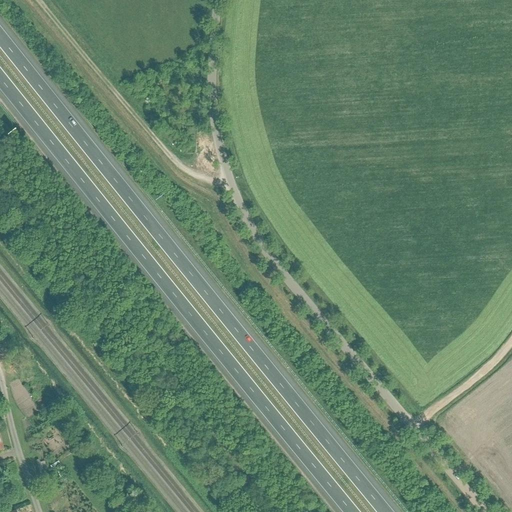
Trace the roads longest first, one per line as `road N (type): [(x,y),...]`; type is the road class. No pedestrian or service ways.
road 1 (motorway): [(383,511),(0,39)]
road 2 (unclassified): [(483,511),(248,224),(215,126),(212,0)]
road 3 (motorway): [(0,82),(348,511)]
road 4 (track): [(273,511),(199,426),(181,385),(0,176)]
road 5 (track): [(39,0),(176,162),(212,181),(228,179)]
road 6 (unclassified): [(38,511),(0,375)]
road 7 (track): [(413,428),(511,341)]
